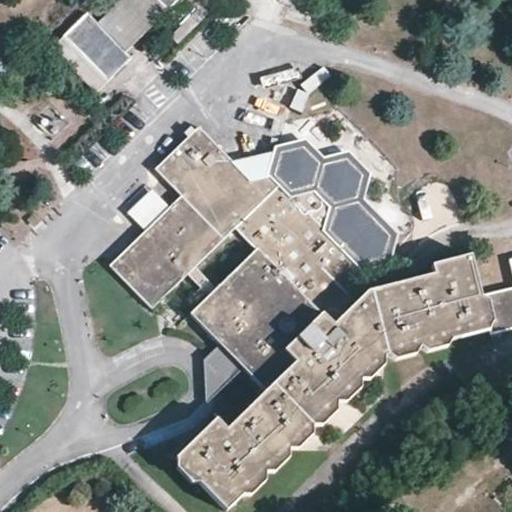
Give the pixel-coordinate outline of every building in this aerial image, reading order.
[(169,12),(157,0),(121,0),(96,24),(87,14),(52,47),(96,91),(131,58),(127,52),(169,12)] [(157,0),(169,12),(181,0),(157,0)] [(70,152),(92,173),(126,135),(129,138),(149,116),(124,93),(70,152)] [(198,127),(154,168),(180,196),(171,206),(145,230),(110,266),(151,308),(187,275),(208,296),(189,315),(219,345),(243,369),(264,391),(225,430),(215,421),(176,459),(227,511),(385,356),(486,331),(478,297),(470,257),(430,267),(432,277),(368,292),(360,269),(386,263),(394,234),(359,200),(364,175),(346,157),(322,162),(304,144),(275,149),(274,153),(270,175),(278,185),(252,209),(244,201),(259,189),(233,163),(198,127)] [(274,153),(233,163),(259,189),(244,201),(252,209),(278,185),(270,175),(274,153)] [(145,230),(171,206),(154,188),(128,213),(145,230)] [(511,259),(508,261),(511,278),(511,288),(478,297),(486,331),(487,335),(511,328),(511,259)] [(217,393),(243,369),(219,345),(208,354),(202,360),(206,404),(217,393)]
